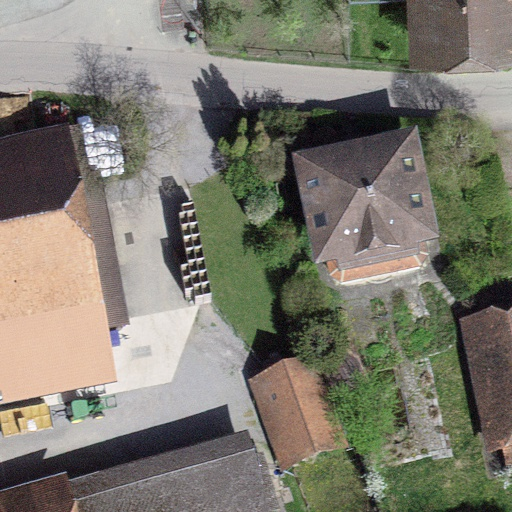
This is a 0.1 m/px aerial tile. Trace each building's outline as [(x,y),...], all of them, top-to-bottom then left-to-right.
[(510,0),(426,0),(429,43),(511,40),(510,0)] [(438,158),(313,184),(338,303),(463,277),(438,158)] [(105,159),(0,176),(0,411),(144,386),(105,159)] [(511,330),(481,337),(511,483),(511,330)] [(350,348),(321,359),(335,398),(365,386),(350,348)] [(299,376),(258,392),(284,460),(325,444),(299,376)] [(272,511),(252,445),(23,511),(272,511)]
